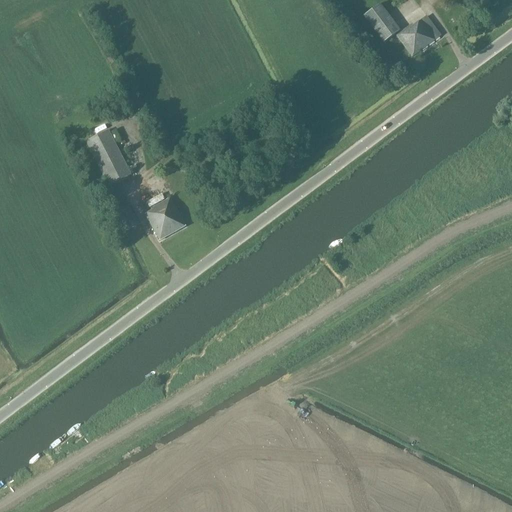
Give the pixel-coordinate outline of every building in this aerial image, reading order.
[(421,0),(400,0),(392,5),(405,26),(402,28),(402,29),(425,15),(423,11),(427,9),(421,0)] [(364,17),(384,44),(400,32),(380,5),(364,17)] [(441,36),(427,17),(420,21),(419,20),(396,37),(412,58),(441,36)] [(109,188),(132,176),(109,131),(108,131),(105,123),(84,133),(88,142),(86,142),(109,188)] [(207,157),(186,169),(189,175),(202,168),(204,173),(209,170),(207,165),(210,163),(207,157)] [(161,194),(146,202),(150,208),(165,200),(161,194)] [(159,242),(186,227),(170,199),(151,209),(152,211),(145,216),(159,242)] [(118,212),(128,229),(139,223),(129,206),(118,212)]
